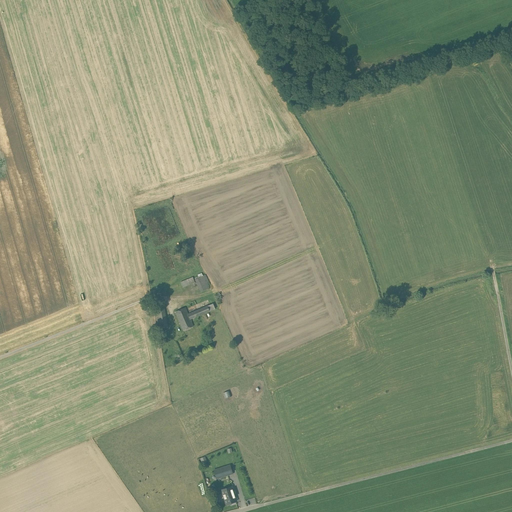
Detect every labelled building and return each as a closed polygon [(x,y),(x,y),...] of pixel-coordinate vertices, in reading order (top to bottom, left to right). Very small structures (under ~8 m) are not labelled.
[(211,288),(205,276),(195,280),(200,293),(211,288)] [(193,278),(181,282),(183,288),(195,283),(193,278)] [(193,328),(190,321),(215,311),(212,304),(188,314),(186,308),(175,312),(183,332),(193,328)] [(169,330),(165,308),(158,309),(162,331),(169,330)] [(212,469),(214,479),(233,474),(230,464),(212,469)] [(238,501),(234,487),(222,490),(227,505),(238,501)] [(247,500),(249,506),(257,503),(255,497),(247,500)]
